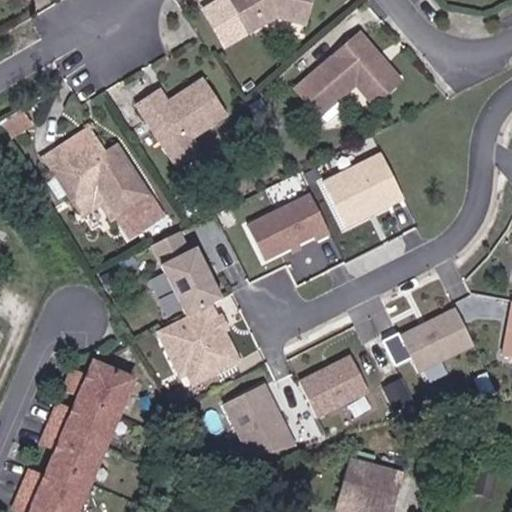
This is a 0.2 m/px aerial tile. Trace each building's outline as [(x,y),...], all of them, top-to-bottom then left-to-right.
[(308,28),(314,0),(223,0),(203,13),(224,49),(276,16),(308,28)] [(298,88),(316,119),(356,85),(371,104),(396,85),(357,37),(298,88)] [(196,148),(190,139),(228,116),(205,80),(167,103),(159,91),(137,104),(175,167),(194,158),(196,148)] [(90,147),(52,170),(71,203),(98,188),(114,217),(146,196),(118,152),(100,163),(90,147)] [(383,152),(321,181),(343,229),(405,200),(383,152)] [(269,274),(332,244),(321,218),(314,201),(250,229),(269,274)] [(196,247),(158,264),(181,315),(219,299),(196,247)] [(214,307),(156,334),(183,390),(241,363),(214,307)] [(455,310),(399,335),(416,371),(472,347),(455,310)] [(511,310),(511,311),(507,338),(503,362),(511,363),(511,310)] [(81,511),(136,378),(89,359),(27,511),(81,511)] [(350,362),(303,387),(324,428),(372,402),(350,362)] [(268,384),(222,404),(251,469),(297,448),(268,384)] [(371,511),(386,464),(358,455),(340,511),(371,511)] [(403,511),(415,473),(386,464),(371,511),(403,511)]
